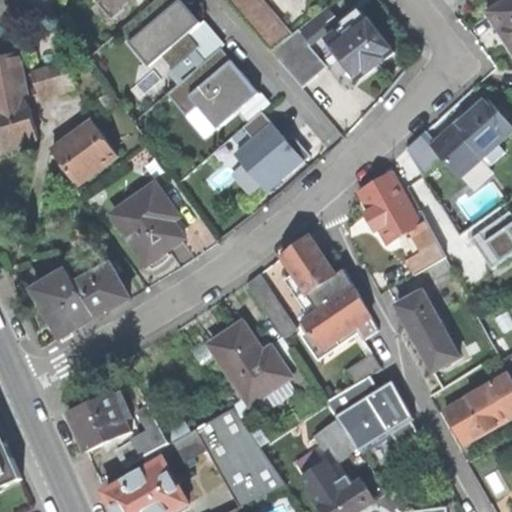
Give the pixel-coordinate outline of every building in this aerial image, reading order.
[(34,15),(59,13),(57,0),(48,0),(33,1),(34,15)] [(110,0),(120,12),(134,0),(110,0)] [(211,62),(174,91),(214,141),(272,96),(230,43),(230,44),(194,0),(165,0),(128,30),(168,80),(203,52),(211,62)] [(262,0),(228,0),(271,51),(291,34),(262,0)] [(511,0),(506,0),(487,13),(502,36),(511,52),(511,0)] [(314,20),(322,30),(334,21),(326,10),(314,20)] [(346,35),(367,19),(361,10),(344,23),(347,26),(342,30),(346,35)] [(333,45),(360,80),(378,66),(396,53),(369,17),(367,19),(346,35),(339,41),(333,45)] [(299,29),(308,41),(322,30),(314,20),(313,18),(299,29)] [(312,83),(331,63),(300,34),(281,54),(312,83)] [(339,41),(334,35),(329,39),(333,45),(339,41)] [(0,105),(30,98),(19,54),(0,58),(0,105)] [(82,59),(88,69),(94,65),(87,55),(82,59)] [(34,73),(40,94),(75,83),(68,63),(34,73)] [(313,95),(329,114),(350,96),(334,78),(313,95)] [(102,98),(110,109),(117,104),(110,93),(102,98)] [(0,111),(31,103),(30,98),(0,105),(0,111)] [(455,127),(483,158),(498,145),(511,132),(511,128),(485,99),(472,111),(455,127)] [(0,148),(40,137),(31,103),(0,111),(0,148)] [(256,145),(277,171),(304,148),(326,129),(305,104),(256,145)] [(66,167),(79,185),(120,157),(95,121),(54,150),(66,167)] [(462,177),(483,158),(455,127),(436,143),(433,146),(444,158),(462,177)] [(422,176),(444,158),(433,146),(436,143),(425,132),(406,149),(422,176)] [(498,145),(483,158),(490,165),(504,153),(498,145)] [(380,229),(389,244),(419,228),(421,226),(418,220),(393,174),(360,192),(370,211),(380,229)] [(115,215),(149,264),(168,251),(185,239),(173,223),(179,218),(156,186),(115,215)] [(424,217),(446,258),(466,246),(437,200),(420,210),(424,217)] [(511,207),(473,233),(500,275),(511,267),(511,207)] [(375,233),(380,229),(370,211),(365,214),(370,224),(375,233)] [(418,234),(427,250),(434,265),(445,259),(446,258),(424,217),(418,220),(421,226),(419,228),(421,232),(418,234)] [(308,297),(337,276),(311,237),(297,247),(282,257),(308,297)] [(407,261),(415,275),(429,268),(434,265),(427,250),(407,261)] [(434,265),(429,268),(435,280),(452,271),(445,259),(434,265)] [(78,284),(97,317),(115,307),(132,298),(113,265),(78,284)] [(48,312),(62,337),(97,317),(78,284),(70,271),(44,285),(47,291),(39,295),(48,312)] [(337,276),(308,297),(319,313),(300,325),(318,352),(344,335),(348,340),(359,333),(355,327),(373,315),(358,293),(343,271),(337,276)] [(415,339),(434,373),(460,358),(423,291),(397,305),(415,339)] [(256,407),(261,414),(295,392),(287,381),(292,378),(272,348),(263,354),(243,323),(226,335),(210,345),(253,410),(256,407)] [(478,355),(483,365),(488,362),(501,355),(495,345),(478,355)] [(501,355),(488,362),(495,375),(508,368),(501,355)] [(361,376),(386,368),(382,356),(357,365),(361,376)] [(455,428),(464,446),(511,419),(511,376),(511,374),(482,391),(475,379),(456,390),(462,402),(445,411),(455,428)] [(328,402),(336,415),(378,389),(370,376),(328,402)] [(392,380),(387,383),(397,401),(403,398),(392,380)] [(336,415),(361,452),(392,432),(401,447),(420,435),(411,421),(414,419),(408,408),(403,398),(397,401),(387,383),(378,389),(336,415)] [(123,432),(125,437),(133,433),(128,421),(135,418),(123,392),(108,398),(120,425),(126,422),(129,429),(123,432)] [(123,432),(120,425),(108,398),(72,414),(80,432),(89,453),(125,437),(123,432)] [(140,414),(151,433),(135,442),(146,459),(153,454),(173,444),(151,407),(140,414)] [(235,408),(197,430),(207,449),(241,509),(243,508),(287,486),(235,408)] [(120,425),(123,432),(129,429),(126,422),(120,425)] [(338,422),(322,433),(340,459),(355,448),(338,422)] [(0,488),(23,479),(9,444),(0,423),(0,488)] [(164,462),(169,470),(207,449),(197,430),(173,444),(153,454),(159,465),(164,462)] [(316,437),(333,463),(340,459),(322,433),(316,437)] [(146,459),(135,442),(119,451),(129,469),(146,459)] [(116,511),(175,511),(189,504),(169,470),(164,462),(159,465),(149,470),(134,476),(126,483),(107,494),(116,511)] [(302,477),(313,494),(327,486),(336,499),(345,493),(325,462),(302,477)] [(313,494),(324,511),(356,511),(375,500),(370,491),(363,481),(345,493),(336,499),(327,486),(313,494)]
